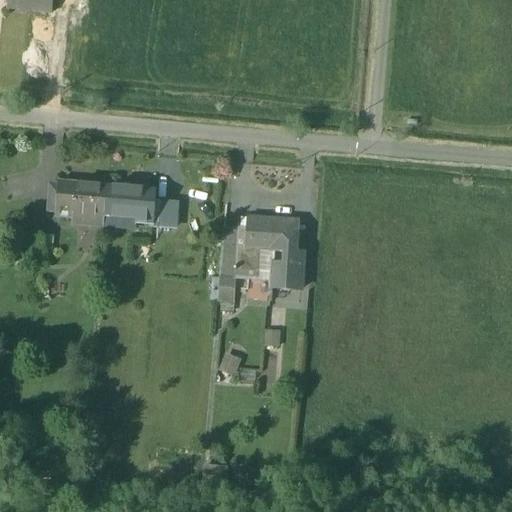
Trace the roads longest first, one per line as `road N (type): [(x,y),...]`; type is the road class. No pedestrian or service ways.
road 1 (residential): [(0,114),(372,148)]
road 2 (residential): [(372,148),(385,0)]
road 3 (residential): [(372,148),(511,160)]
